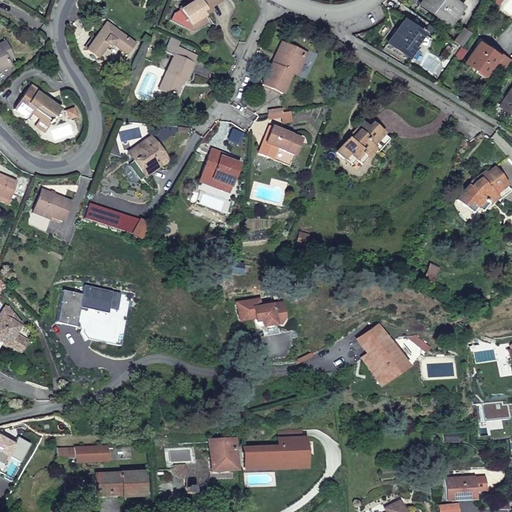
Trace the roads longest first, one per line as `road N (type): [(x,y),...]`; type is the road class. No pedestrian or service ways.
road 1 (residential): [(62,0),(54,26),(62,70),(93,107),(92,141),(70,164),(48,170),(0,140)]
road 2 (residential): [(336,18),(366,59),(489,131)]
road 3 (residential): [(276,0),(198,126)]
